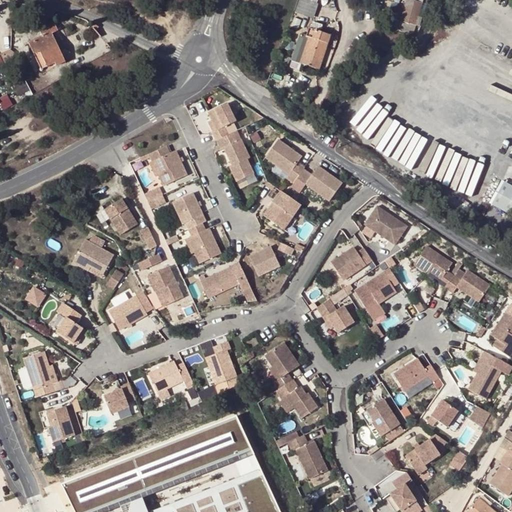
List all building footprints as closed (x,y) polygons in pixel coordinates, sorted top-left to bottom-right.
[(300,0),(298,13),(315,17),(319,0),(300,0)] [(406,0),(401,22),(416,26),(417,23),(421,24),(423,18),(419,17),(424,0),(406,0)] [(41,27),(45,35),(31,41),(35,52),(41,49),(48,65),(56,62),(58,65),(67,60),(54,31),(59,29),(56,21),(41,27)] [(304,51),(307,52),(303,63),(318,69),(331,35),(322,31),(324,25),(315,22),(313,28),(310,27),(307,34),(310,35),(304,51)] [(414,33),(416,26),(401,22),(398,29),(414,33)] [(2,52),(5,60),(19,54),(11,48),(2,52)] [(48,65),(41,49),(35,52),(42,68),(48,65)] [(20,95),(31,90),(27,81),(16,86),(20,95)] [(0,97),(0,98),(4,109),(14,104),(9,93),(0,97)] [(234,124),(237,122),(229,104),(209,112),(213,121),(217,130),(212,132),(216,141),(220,139),(228,136),(224,128),(234,124)] [(208,123),(212,132),(217,130),(213,121),(208,123)] [(237,131),(234,124),(224,128),(228,136),(237,131)] [(234,166),(232,167),(238,182),(256,174),(249,160),(252,158),(240,130),(237,131),(228,136),(220,139),(224,149),(226,148),(234,166)] [(290,175),(288,179),(295,184),(304,171),(305,169),(298,163),(303,157),(279,141),(267,159),(276,165),(290,175)] [(189,173),(178,148),(173,151),(169,144),(150,152),(152,155),(153,159),(157,158),(163,172),(160,173),(165,184),(189,173)] [(157,158),(153,159),(151,160),(157,174),(160,173),(163,172),(157,158)] [(292,188),(301,194),(302,192),(306,185),(328,200),(330,202),(343,184),(319,167),(312,177),(304,171),(295,184),(292,188)] [(511,185),(502,180),(490,202),(511,213),(511,185)] [(145,193),(148,200),(163,194),(163,193),(160,187),(145,193)] [(207,220),(195,192),(175,201),(184,222),(186,221),(189,228),(204,222),(207,220)] [(282,228),(291,216),(294,218),(302,206),(287,195),(283,192),(265,216),(282,228)] [(152,208),(166,202),(163,194),(148,200),(152,208)] [(139,222),(124,196),(107,206),(122,231),(139,222)] [(410,229),(381,208),(368,226),(398,247),(410,229)] [(294,218),(291,216),(282,228),(285,230),(294,218)] [(189,228),(192,235),(189,237),(195,251),(200,263),(222,253),(211,228),(207,229),(204,222),(189,228)] [(141,229),(150,247),(158,243),(150,226),(141,229)] [(93,234),(90,240),(102,247),(106,240),(93,234)] [(177,234),(166,239),(168,243),(179,238),(177,234)] [(192,252),(195,251),(189,237),(186,238),(192,252)] [(90,240),(86,238),(76,256),(92,264),(105,271),(115,254),(102,247),(90,240)] [(290,257),(294,250),(281,244),(278,250),(290,257)] [(296,245),(294,250),(302,254),(304,249),(296,245)] [(280,265),(272,246),(250,256),(259,275),(280,265)] [(455,265),(430,247),(417,266),(430,275),(432,274),(443,282),(441,285),(448,290),(457,278),(454,276),(450,273),(455,265)] [(333,265),(344,283),(367,268),(374,264),(366,251),(359,256),(356,250),(333,265)] [(159,252),(138,262),(142,269),(162,259),(159,252)] [(90,269),(92,264),(76,256),(74,260),(90,269)] [(201,280),(209,298),(240,285),(243,291),(251,287),(240,263),(201,280)] [(183,296),(169,265),(147,275),(155,291),(156,290),(159,289),(166,304),(183,296)] [(454,276),(457,278),(465,267),(462,265),(454,276)] [(115,288),(125,273),(118,268),(108,283),(115,288)] [(448,290),(455,295),(460,289),(481,304),(493,287),(470,272),(464,282),(457,278),(448,290)] [(398,294),(385,274),(357,293),(368,310),(378,303),(380,306),(382,305),(398,294)] [(40,307),(49,293),(35,285),(26,299),(40,307)] [(353,287),(347,291),(351,297),(355,294),(353,292),(356,290),(353,287)] [(166,304),(159,289),(156,290),(163,306),(166,304)] [(347,291),(331,301),(335,307),(351,297),(347,291)] [(148,312),(137,294),(110,310),(120,328),(148,312)] [(307,304),(303,298),(299,300),(299,302),(302,307),(307,304)] [(331,301),(318,309),(323,316),(336,308),(335,307),(331,301)] [(58,330),(75,341),(78,335),(84,326),(77,321),(83,313),(67,302),(61,311),(67,315),(58,330)] [(380,306),(378,303),(368,310),(376,322),(388,314),(382,305),(380,306)] [(302,307),(307,315),(312,312),(307,304),(302,307)] [(335,328),(329,319),(339,313),(336,308),(323,316),(332,330),(335,328)] [(339,313),(329,319),(335,328),(340,335),(356,325),(345,308),(339,313)] [(511,348),(511,319),(508,317),(493,339),(498,341),(494,348),(510,359),(511,355),(511,350),(511,348)] [(128,348),(152,337),(143,318),(119,330),(128,348)] [(484,329),(478,338),(483,340),(488,332),(484,329)] [(214,345),(217,352),(207,356),(210,364),(217,383),(220,392),(240,383),(228,349),(231,347),(228,340),(214,345)] [(285,344),(266,357),(273,368),(281,379),(278,381),(275,383),(280,390),(294,381),(293,381),(289,374),(300,366),(285,344)] [(24,355),(36,394),(54,389),(51,381),(53,381),(48,364),(49,364),(44,349),(24,355)] [(486,367),(480,378),(471,393),(487,403),(504,376),(510,380),(511,377),(511,369),(488,356),(482,364),(486,367)] [(175,360),(149,372),(158,392),(167,388),(185,379),(189,388),(195,384),(185,362),(178,365),(175,360)] [(426,372),(419,361),(395,376),(405,393),(429,378),(433,385),(440,380),(432,367),(426,372)] [(48,364),(53,381),(58,379),(53,362),(49,364),(48,364)] [(210,364),(204,366),(211,385),(217,383),(210,364)] [(476,376),(480,378),(486,367),(482,364),(476,376)] [(281,379),(273,368),(270,370),(278,381),(281,379)] [(136,398),(129,381),(121,384),(122,387),(104,394),(111,412),(129,405),(128,401),(136,398)] [(302,420),(318,409),(312,400),(310,401),(307,396),(302,388),(300,390),(294,381),(280,390),(278,391),(284,400),(288,398),(302,420)] [(158,392),(161,398),(170,394),(167,388),(158,392)] [(385,402),(369,412),(376,424),(374,425),(382,439),(401,427),(385,402)] [(443,403),(428,425),(434,429),(438,424),(447,430),(458,414),(443,403)] [(46,410),(51,423),(48,424),(53,440),(75,433),(65,404),(46,410)] [(51,423),(46,410),(40,412),(44,425),(48,424),(51,423)] [(479,410),(471,423),(484,431),(492,418),(479,410)] [(63,482),(75,511),(88,511),(252,446),(238,411),(63,482)] [(370,427),(374,425),(376,424),(369,412),(363,416),(370,427)] [(439,455),(447,445),(435,436),(430,442),(420,449),(416,452),(406,459),(416,474),(425,467),(440,457),(439,455)] [(305,437),(289,444),(294,453),(298,451),(311,480),(328,472),(315,444),(310,446),(305,437)] [(511,442),(505,437),(500,445),(507,449),(499,461),(501,462),(487,483),(505,495),(511,485),(511,442)] [(462,469),(467,454),(458,450),(453,465),(462,469)] [(243,511),(242,511),(277,511),(259,467),(146,511),(226,511),(241,506),(243,511)] [(418,477),(427,471),(425,467),(416,474),(418,477)] [(409,511),(421,511),(405,487),(411,483),(407,476),(391,486),(396,493),(390,498),(392,500),(399,511),(405,511),(408,510),(409,511)] [(500,511),(481,494),(466,510),(468,511),(500,511)] [(399,511),(392,500),(391,500),(390,502),(390,505),(391,507),(392,510),(394,511),(399,511)]
